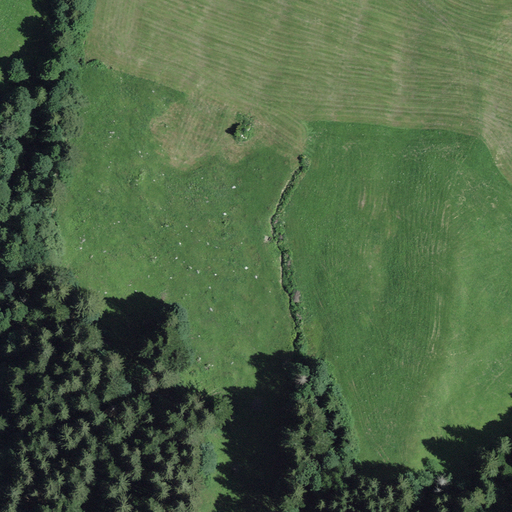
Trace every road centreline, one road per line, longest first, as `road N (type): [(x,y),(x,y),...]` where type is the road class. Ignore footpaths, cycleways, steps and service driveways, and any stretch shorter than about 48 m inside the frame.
road 1 (track): [(0,359),(51,259),(90,0)]
road 2 (track): [(17,332),(67,325),(108,357),(133,398),(168,404)]
